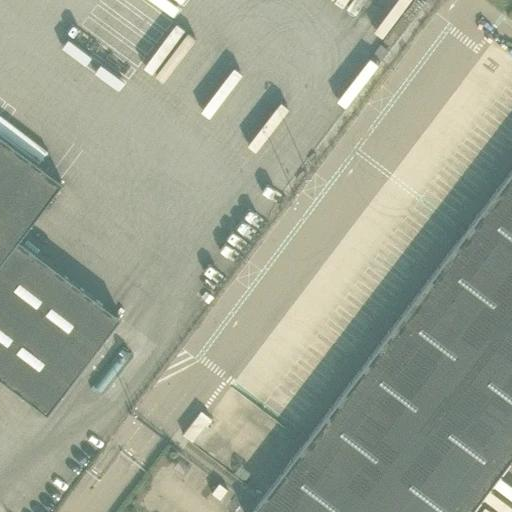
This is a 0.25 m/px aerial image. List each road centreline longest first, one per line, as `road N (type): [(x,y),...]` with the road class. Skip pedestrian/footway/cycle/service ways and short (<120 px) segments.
road 1 (unknown): [(95,509),(356,167),(467,0)]
road 2 (unknown): [(27,477),(226,213)]
road 3 (unknown): [(0,65),(226,213)]
road 4 (unknown): [(226,213),(326,67),(323,33),(289,0)]
